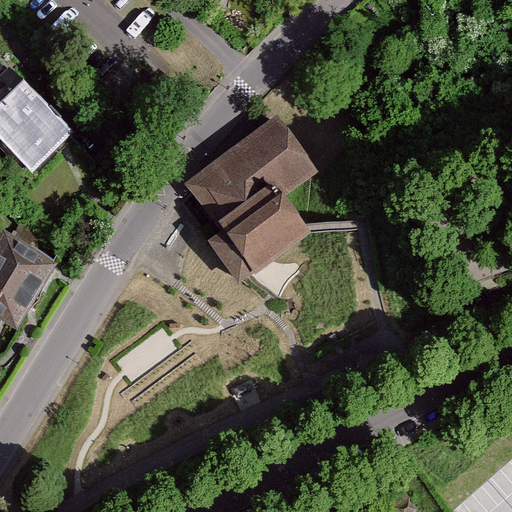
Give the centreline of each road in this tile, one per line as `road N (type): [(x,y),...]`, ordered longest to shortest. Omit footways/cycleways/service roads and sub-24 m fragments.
road 1 (tertiary): [(0,442),(178,158),(337,0)]
road 2 (residential): [(511,348),(201,511)]
